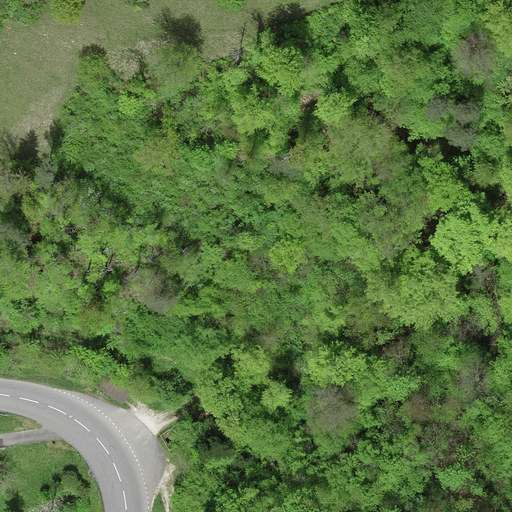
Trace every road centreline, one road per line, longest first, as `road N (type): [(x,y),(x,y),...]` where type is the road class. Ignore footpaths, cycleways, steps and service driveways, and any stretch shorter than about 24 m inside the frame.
road 1 (track): [(0,331),(131,348),(203,379),(201,394),(180,410),(100,442)]
road 2 (tertiary): [(126,511),(113,458),(85,428),(53,407),(0,395)]
